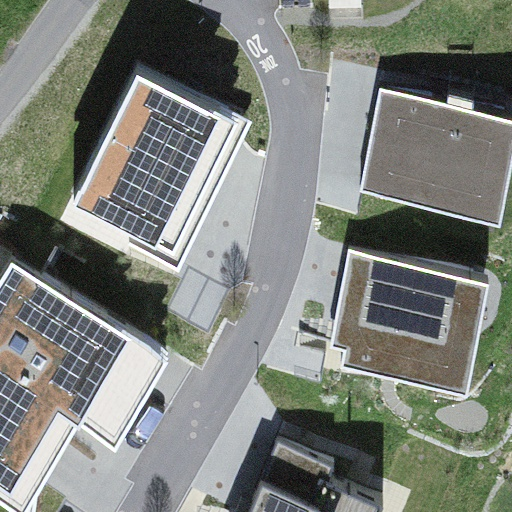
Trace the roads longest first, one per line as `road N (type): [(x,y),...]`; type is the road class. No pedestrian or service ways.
road 1 (residential): [(230,0),(260,29),(290,124),(281,255),(246,346),(143,511)]
road 2 (unclassified): [(73,0),(0,101)]
